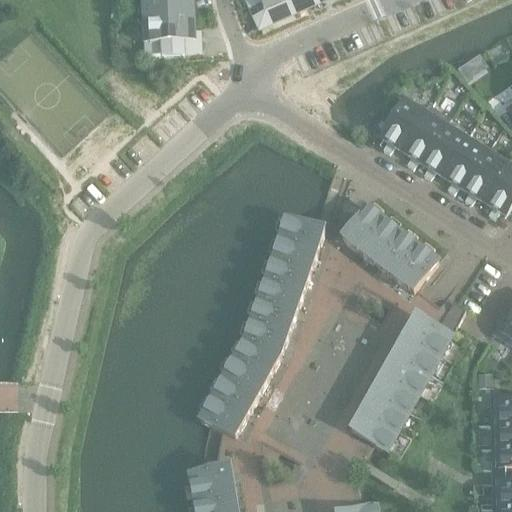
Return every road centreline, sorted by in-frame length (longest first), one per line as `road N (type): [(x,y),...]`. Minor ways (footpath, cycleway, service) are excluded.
road 1 (residential): [(250,83),(83,238),(31,469),(31,511)]
road 2 (residential): [(504,256),(261,99),(250,83)]
road 3 (residential): [(405,0),(275,56),(250,83)]
